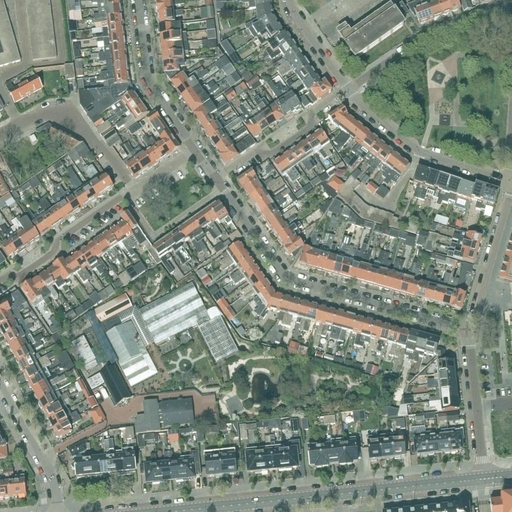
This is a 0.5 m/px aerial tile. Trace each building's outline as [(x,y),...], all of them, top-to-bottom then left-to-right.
[(121,2),(120,1),(119,0),(100,0),(93,1),(93,5),(98,5),(99,10),(121,8),(121,7),(121,6),(121,2)] [(272,2),(271,1),(270,0),(252,0),(244,1),(245,6),(255,4),(256,9),(272,7),(272,6),(272,5),(272,2)] [(424,7),(420,0),(414,0),(415,3),(407,6),(415,18),(417,17),(419,25),(420,24),(422,25),(425,24),(425,23),(434,19),(428,6),(424,7)] [(443,16),(437,2),(436,0),(430,0),(432,4),(428,6),(434,19),(436,20),(439,19),(439,17),(443,16)] [(452,12),(446,0),(441,0),(437,2),(443,16),(444,16),(445,17),(448,15),(448,14),(452,12)] [(457,10),(461,9),(457,0),(446,0),(452,12),(454,13),(457,12),(457,10)] [(496,1),(496,0),(459,0),(464,13),(472,10),(468,2),(472,0),(473,0),(474,0),(476,9),(496,1)] [(158,15),(174,13),(173,6),(176,6),(176,5),(185,4),(184,1),(173,2),(156,4),(157,9),(156,10),(156,13),(157,14),(158,15)] [(402,18),(408,14),(402,4),(396,9),(402,18)] [(272,8),(272,7),(256,9),(257,20),(250,24),(244,27),(247,31),(248,30),(259,25),(273,16),(273,13),(273,8),(272,8)] [(122,9),(121,9),(121,8),(99,10),(100,16),(94,16),(95,21),(122,18),(121,14),(122,13),(122,9)] [(394,13),(393,11),(390,8),(351,36),(345,27),(338,33),(341,37),(340,37),(347,47),(356,60),(404,26),(395,13),(394,13)] [(202,21),(214,20),(213,9),(201,10),(202,21)] [(159,26),(175,24),(174,17),(183,16),(183,12),(174,13),(158,15),(159,26)] [(256,39),(278,25),(276,22),(277,21),(275,18),(273,18),(273,16),(259,25),(248,31),(252,36),(253,36),(256,39)] [(123,22),(122,21),(122,18),(95,21),(95,25),(108,24),(108,29),(123,27),(123,26),(124,25),(123,22)] [(0,30),(11,27),(9,21),(0,23),(0,30)] [(209,32),(215,31),(214,21),(206,22),(207,32),(209,32)] [(223,31),(230,29),(228,21),(220,24),(223,31)] [(281,28),(280,28),(278,25),(256,39),(259,43),(267,38),(270,42),(284,33),(283,32),(283,30),(281,28)] [(186,30),(181,30),(180,26),(160,28),(160,29),(158,29),(159,34),(160,34),(161,38),(186,34),(186,30)] [(0,33),(1,36),(12,33),(11,27),(0,30),(0,33)] [(93,41),(97,40),(124,37),(124,34),(125,33),(124,29),(123,29),(123,27),(108,29),(92,31),(93,41)] [(3,42),(14,39),(12,33),(1,36),(3,42)] [(287,35),(286,33),(268,46),(271,50),(266,53),(269,57),(292,42),(290,39),(290,37),(288,35),(287,35)] [(162,47),(176,45),(187,44),(186,34),(161,38),(161,41),(160,41),(160,46),(162,46),(162,47)] [(126,41),(125,40),(124,37),(97,40),(98,45),(104,44),(104,49),(125,47),(125,46),(126,45),(126,41)] [(4,48),(16,44),(14,39),(3,42),(4,48)] [(217,50),(216,41),(210,41),(207,42),(208,51),(217,50)] [(226,41),(221,45),(221,46),(228,56),(229,57),(231,56),(232,55),(234,54),(235,53),(226,41)] [(295,44),(294,45),(292,42),(269,57),(272,62),(281,55),(284,59),(298,50),(297,49),(298,48),(295,44)] [(6,54),(11,52),(17,50),(16,44),(4,48),(6,54)] [(188,53),(188,48),(187,44),(176,45),(162,47),(161,47),(161,52),(162,52),(163,56),(188,53)] [(91,60),(99,59),(126,56),(126,53),(127,52),(126,48),(125,48),(125,47),(104,49),(103,49),(104,54),(99,55),(99,56),(91,56),(91,60)] [(15,63),(21,62),(17,50),(11,52),(15,63)] [(300,51),(298,51),(298,50),(284,59),(287,63),(277,70),(280,74),(303,58),(301,55),(302,54),(300,51)] [(9,65),(15,63),(11,52),(6,54),(9,65)] [(184,58),(189,58),(188,53),(163,56),(163,60),(162,60),(163,64),(164,65),(184,63),(184,58)] [(4,67),(9,65),(6,54),(0,55),(4,67)] [(235,67),(241,64),(234,54),(229,58),(235,67)] [(128,64),(128,60),(127,60),(126,56),(99,59),(100,64),(106,63),(107,68),(127,66),(127,65),(128,64)] [(225,69),(231,65),(225,57),(220,61),(225,69)] [(307,61),(305,61),(303,58),(280,74),(283,78),(293,71),(296,76),(309,66),(308,65),(308,64),(307,61)] [(179,68),(190,67),(189,62),(184,63),(164,65),(164,69),(163,70),(164,73),(165,73),(165,74),(179,73),(179,68)] [(66,81),(75,80),(73,65),(64,67),(66,81)] [(231,65),(225,69),(231,77),(236,73),(231,65)] [(101,79),(129,75),(128,72),(129,71),(129,68),(128,67),(127,66),(107,68),(107,73),(101,74),(101,79)] [(241,74),(246,71),(243,66),(237,69),(241,74)] [(311,69),(311,68),(297,77),(300,82),(293,86),(290,81),(287,84),(293,92),(316,76),(314,73),(315,72),(312,68),(311,69)] [(183,76),(186,74),(184,72),(179,73),(165,74),(167,78),(171,84),(183,76)] [(246,83),(253,78),(248,72),(242,76),(246,83)] [(177,92),(198,77),(195,73),(186,80),(183,76),(171,84),(172,85),(171,86),(173,89),(175,89),(177,92)] [(182,99),(194,91),(199,87),(197,84),(207,76),(205,73),(198,77),(177,92),(179,95),(178,96),(180,99),(182,99)] [(236,85),(242,81),(236,73),(231,77),(236,85)] [(130,80),(129,79),(129,75),(101,79),(102,83),(110,82),(110,87),(111,87),(130,85),(130,84),(130,83),(130,80)] [(320,80),(318,80),(316,76),(293,92),(296,96),(305,90),(308,94),(322,84),(321,83),(321,82),(320,80)] [(15,104),(42,90),(36,79),(14,91),(10,83),(5,86),(15,104)] [(251,88),(259,83),(256,79),(246,85),(249,89),(251,88)] [(287,119),(290,117),(290,115),(293,114),(275,88),(271,82),(267,85),(273,94),(279,103),(275,106),(284,119),(286,118),(287,119)] [(330,87),(328,87),(325,82),(322,84),(308,94),(311,97),(309,99),(314,105),(317,102),(332,92),(331,91),(331,90),(330,87)] [(213,83),(207,87),(210,91),(215,87),(213,83)] [(262,87),(259,83),(251,88),(253,93),(262,87)] [(239,87),(243,93),(248,90),(243,84),(239,87)] [(121,102),(134,93),(130,85),(111,87),(112,89),(115,89),(116,95),(121,102)] [(287,98),(281,88),(279,85),(275,88),(293,114),(295,112),(297,112),(300,110),(300,109),(301,108),(299,105),(297,102),(292,95),(287,98)] [(202,91),(199,87),(194,91),(182,99),(182,100),(182,101),(184,103),(185,104),(187,107),(208,92),(206,89),(202,91)] [(244,94),(243,93),(239,87),(232,92),(233,92),(236,97),(237,98),(244,94)] [(112,89),(88,92),(96,103),(91,106),(95,111),(87,116),(90,121),(98,116),(99,117),(116,106),(121,102),(116,95),(115,89),(112,89)] [(88,92),(78,93),(80,107),(83,111),(91,106),(96,103),(88,92)] [(193,115),(205,107),(210,103),(207,99),(211,96),(208,92),(187,107),(189,110),(189,112),(191,114),(192,114),(193,115)] [(229,102),(236,97),(233,92),(225,97),(229,102)] [(116,117),(139,100),(137,98),(138,97),(136,94),(134,94),(134,93),(121,102),(116,106),(118,109),(113,113),(116,117)] [(305,109),(310,105),(304,97),(297,102),(299,105),(301,104),(305,109)] [(271,129),(273,127),(273,126),(276,124),(260,102),(258,98),(254,101),(264,114),(260,117),(269,129),(271,129)] [(142,103),(141,103),(139,100),(116,117),(118,120),(128,113),(131,116),(144,107),(143,107),(144,105),(142,103)] [(274,107),(271,109),(264,100),(260,102),(276,124),(278,122),(280,123),(282,121),(282,120),(283,119),(274,107)] [(256,119),(250,110),(245,103),(242,105),(243,108),(246,112),(261,134),(264,132),(266,133),(268,131),(268,130),(269,129),(260,117),(256,119)] [(215,109),(211,104),(194,116),(195,118),(195,119),(196,121),(197,121),(199,125),(221,110),(218,106),(215,109)] [(95,111),(91,106),(83,111),(87,116),(95,111)] [(147,110),(145,110),(144,107),(131,116),(116,127),(118,130),(133,120),(136,124),(149,115),(148,114),(149,113),(147,110)] [(261,134),(246,112),(243,108),(240,110),(244,117),(240,119),(254,139),(255,139),(257,139),(258,138),(259,136),(261,134)] [(347,114),(344,110),(343,109),(328,119),(332,124),(339,129),(348,118),(348,117),(347,115),(347,114)] [(205,132),(217,125),(222,121),(219,116),(223,114),(221,110),(199,125),(201,128),(201,129),(203,131),(204,131),(205,132)] [(178,150),(179,147),(155,113),(146,119),(149,123),(152,128),(157,125),(165,136),(160,139),(162,142),(171,155),(178,150)] [(90,121),(94,127),(102,121),(99,117),(98,116),(90,121)] [(351,118),(349,118),(348,118),(339,129),(343,132),(334,144),(337,147),(356,124),(353,121),(353,120),(351,118)] [(140,129),(149,123),(146,119),(137,125),(140,129)] [(225,125),(222,121),(217,125),(205,132),(206,134),(206,135),(207,137),(208,137),(211,141),(232,126),(230,122),(225,125)] [(111,128),(107,122),(96,130),(100,136),(111,128)] [(360,125),(359,126),(356,124),(337,147),(338,147),(336,150),(338,154),(350,138),(354,141),(364,130),(363,129),(364,129),(360,125)] [(48,139),(54,128),(48,125),(35,132),(48,139)] [(138,135),(142,132),(137,125),(134,128),(138,135)] [(216,149),(228,141),(234,137),(231,132),(235,130),(232,126),(211,141),(213,143),(212,144),(214,148),(215,148),(216,149)] [(53,142),(59,131),(54,128),(48,139),(53,142)] [(330,136),(330,135),(326,128),(322,131),(327,138),(330,136)] [(365,130),(365,131),(364,130),(354,141),(358,145),(352,152),(355,155),(371,136),(369,134),(369,133),(365,130)] [(58,144),(64,133),(59,131),(53,142),(58,144)] [(118,137),(113,131),(102,139),(106,145),(115,139),(118,137)] [(333,149),(321,132),(320,133),(319,132),(315,135),(315,136),(312,138),(328,159),(332,156),(329,152),(333,149)] [(63,147),(69,136),(64,133),(58,144),(63,147)] [(231,144),(240,138),(238,134),(234,137),(228,141),(216,149),(218,151),(217,152),(220,156),(221,155),(222,156),(220,157),(220,158),(232,150),(234,149),(231,144)] [(68,149),(73,139),(69,136),(63,147),(68,149)] [(371,136),(355,155),(350,162),(354,165),(357,161),(366,151),(370,154),(379,142),(378,142),(379,141),(375,138),(374,138),(371,136)] [(256,145),(251,137),(250,137),(247,139),(251,145),(245,148),(244,147),(235,154),(232,150),(220,158),(220,159),(224,166),(225,165),(226,166),(232,162),(249,150),(256,145)] [(162,162),(148,141),(145,138),(142,140),(149,151),(144,154),(153,168),(162,162)] [(324,162),(328,159),(312,138),(310,140),(308,139),(306,141),(306,142),(305,143),(313,155),(317,153),(324,162)] [(75,149),(83,144),(73,139),(68,149),(72,152),(75,149)] [(110,149),(118,144),(115,139),(106,145),(110,149)] [(157,145),(152,139),(148,141),(162,162),(171,155),(162,142),(157,145)] [(379,142),(370,154),(366,159),(370,162),(361,172),(365,175),(365,176),(371,168),(387,148),(384,146),(385,145),(381,142),(380,143),(379,142)] [(310,158),(313,155),(305,143),(304,144),(302,144),(300,145),(300,147),(297,148),(312,170),(316,167),(310,158)] [(79,155),(87,150),(83,144),(75,149),(79,155)] [(144,174),(132,156),(128,151),(125,146),(121,149),(129,160),(123,164),(131,175),(135,180),(144,174)] [(308,173),(312,170),(297,148),(294,150),(293,150),(291,152),(290,153),(289,154),(298,166),(302,164),(308,173)] [(391,150),(389,150),(387,148),(371,168),(375,171),(381,163),(385,166),(394,154),(393,154),(393,152),(391,150)] [(67,154),(71,161),(79,156),(79,155),(75,149),(72,152),(67,154)] [(82,160),(90,154),(87,150),(79,155),(79,156),(82,160)] [(138,158),(135,154),(132,156),(144,174),(153,168),(144,154),(138,158)] [(294,169),(298,166),(289,154),(288,155),(287,155),(285,156),(284,157),(282,159),(296,181),(300,178),(294,169)] [(394,154),(385,166),(381,171),(385,174),(383,177),(386,180),(402,160),(399,158),(399,157),(397,155),(395,155),(394,154)] [(292,184),(296,181),(282,159),(278,162),(277,161),(275,163),(275,164),(273,165),(282,177),(286,175),(292,184)] [(405,163),(402,160),(386,180),(385,181),(389,185),(391,182),(395,185),(410,167),(409,166),(410,165),(405,162),(405,163)] [(60,162),(52,168),(55,172),(63,166),(60,162)] [(334,169),(337,172),(345,167),(343,163),(334,168),(334,169)] [(105,175),(100,179),(92,166),(88,169),(105,194),(108,192),(110,192),(112,190),(112,189),(114,188),(105,175)] [(268,175),(275,171),(271,166),(265,171),(268,175)] [(52,168),(44,173),(47,177),(55,172),(52,168)] [(420,201),(424,187),(429,172),(418,168),(413,183),(418,185),(413,198),(420,201)] [(85,190),(76,177),(70,169),(67,172),(69,174),(89,205),(92,203),(94,203),(96,201),(96,200),(97,199),(89,187),(85,190)] [(102,196),(105,194),(88,169),(85,171),(93,184),(89,187),(97,199),(98,199),(100,199),(102,197),(102,196)] [(259,176),(262,174),(258,169),(237,182),(238,184),(238,185),(240,187),(241,187),(242,189),(242,188),(245,192),(261,180),(259,176)] [(338,173),(337,172),(334,169),(326,174),(330,179),(338,173)] [(435,191),(440,176),(429,172),(424,187),(420,201),(425,202),(429,189),(434,191),(435,191)] [(84,210),(86,208),(86,207),(89,205),(69,174),(65,177),(77,195),(73,198),(81,210),(82,209),(84,210)] [(325,182),(330,179),(326,174),(319,179),(321,183),(322,184),(325,182)] [(1,175),(0,175),(0,194),(1,197),(10,193),(1,175)] [(365,175),(360,181),(365,186),(370,180),(365,176),(365,175)] [(443,202),(451,180),(440,176),(435,191),(434,191),(432,198),(437,200),(435,206),(440,208),(443,202)] [(338,196),(344,202),(352,193),(361,185),(351,177),(337,195),(338,196)] [(321,183),(319,179),(318,178),(310,184),(313,188),(321,183)] [(36,179),(28,184),(31,188),(33,190),(41,185),(36,179)] [(250,199),(275,183),(272,179),(264,184),(261,180),(245,192),(245,193),(245,194),(247,196),(248,197),(250,199)] [(266,195),(283,183),(280,179),(275,183),(250,199),(252,202),(252,204),(254,206),(255,206),(256,207),(268,199),(266,195)] [(338,192),(343,186),(335,180),(330,186),(338,192)] [(454,208),(462,183),(451,180),(443,202),(448,204),(448,203),(454,205),(453,207),(454,208)] [(326,193),(331,189),(325,182),(322,184),(320,186),(326,193)] [(461,230),(466,212),(467,213),(471,200),(475,188),(468,185),(469,183),(463,182),(463,184),(462,183),(454,208),(460,209),(458,214),(461,215),(458,223),(449,220),(447,226),(461,230)] [(374,196),(379,189),(371,183),(366,190),(374,196)] [(28,184),(20,189),(23,194),(31,188),(28,184)] [(481,210),(487,187),(476,184),(475,188),(471,200),(479,202),(477,209),(481,210)] [(68,221),(70,219),(70,218),(73,215),(56,191),(53,185),(49,188),(61,206),(57,209),(65,221),(66,220),(68,221)] [(303,190),(305,194),(312,190),(309,186),(303,190)] [(383,201),(390,193),(381,186),(375,194),(383,201)] [(492,213),(496,201),(499,191),(487,187),(481,210),(492,213)] [(69,192),(65,195),(60,188),(56,191),(73,215),(77,213),(78,214),(80,212),(81,211),(81,210),(73,198),(69,192)] [(331,189),(326,193),(325,194),(329,199),(330,198),(333,200),(338,196),(337,195),(331,189)] [(288,197),(291,195),(288,190),(271,202),(268,199),(256,207),(256,209),(256,210),(258,212),(259,212),(261,215),(283,200),(288,197)] [(298,200),(305,194),(303,190),(295,196),(298,200)] [(344,202),(348,206),(356,197),(352,193),(344,202)] [(9,195),(2,199),(4,203),(12,199),(9,195)] [(291,195),(288,197),(294,204),(297,202),(294,198),(291,195)] [(348,206),(352,210),(361,202),(356,197),(348,206)] [(57,209),(53,212),(44,199),(41,202),(57,226),(61,224),(62,225),(64,223),(65,222),(65,221),(57,209)] [(286,204),(283,200),(261,215),(263,218),(263,219),(265,222),(266,222),(267,223),(279,214),(277,211),(286,204)] [(332,201),(319,210),(323,216),(332,202),(332,201)] [(340,210),(342,205),(336,201),(328,213),(332,214),(334,208),(340,210)] [(52,232),(54,230),(54,229),(57,226),(41,202),(37,204),(42,211),(37,214),(41,220),(49,232),(50,231),(52,232)] [(352,210),(358,216),(365,206),(361,202),(352,210)] [(227,226),(231,223),(218,203),(214,206),(213,206),(210,208),(210,209),(209,209),(217,221),(222,218),(227,226)] [(362,220),(364,220),(370,209),(365,206),(358,216),(362,220)] [(209,210),(207,209),(205,211),(205,213),(201,215),(215,235),(218,239),(221,237),(213,224),(217,221),(209,209),(209,210)] [(272,231),(294,216),(297,214),(294,209),(282,218),(279,214),(267,223),(267,224),(267,226),(269,228),(270,228),(272,231)] [(371,222),(376,211),(370,209),(364,220),(371,222)] [(41,220),(37,223),(28,210),(24,213),(41,238),(45,235),(46,236),(48,234),(49,232),(41,220)] [(371,222),(376,224),(381,213),(376,210),(371,222)] [(355,227),(357,218),(350,212),(349,218),(347,224),(355,227)] [(376,224),(382,226),(387,215),(382,212),(381,213),(376,224)] [(148,244),(147,242),(128,214),(121,219),(124,223),(133,236),(140,247),(143,245),(158,267),(162,264),(152,249),(148,244)] [(389,228),(393,219),(393,217),(387,214),(387,215),(382,226),(389,228)] [(218,239),(215,235),(201,215),(197,218),(196,217),(193,219),(194,220),(193,221),(201,232),(204,237),(209,234),(211,237),(214,242),(218,239)] [(277,239),(290,230),(294,228),(291,224),(297,220),(294,216),(272,231),(274,234),(274,235),(276,238),(277,238),(277,239)] [(449,220),(437,216),(434,222),(447,226),(449,220)] [(27,219),(22,222),(19,218),(16,220),(32,244),(35,242),(37,242),(39,241),(39,240),(40,239),(27,219)] [(357,218),(355,227),(363,229),(365,223),(360,221),(357,218)] [(393,219),(389,228),(398,231),(400,226),(397,224),(398,221),(393,219)] [(29,246),(32,244),(16,220),(12,222),(20,234),(16,237),(25,249),(27,249),(29,248),(29,246)] [(192,221),(191,220),(188,222),(188,224),(185,226),(198,247),(202,253),(207,259),(211,257),(201,243),(206,240),(204,237),(201,232),(193,221),(192,221)] [(129,239),(133,236),(124,223),(123,224),(122,224),(120,225),(119,226),(117,228),(132,251),(136,249),(129,239)] [(283,247),(295,238),(299,236),(301,235),(298,231),(302,228),(299,224),(294,228),(290,230),(277,239),(280,242),(279,243),(281,246),(282,246),(283,247)] [(416,236),(418,230),(407,224),(403,232),(416,236)] [(198,247),(185,226),(181,229),(180,228),(177,230),(177,232),(184,244),(189,241),(199,255),(202,253),(198,247)] [(381,235),(383,228),(376,226),(374,233),(381,235)] [(7,232),(6,231),(4,228),(0,230),(2,233),(17,254),(20,252),(21,253),(24,251),(24,250),(25,249),(16,237),(11,229),(7,232)] [(135,255),(132,251),(117,228),(114,230),(112,230),(110,232),(110,233),(109,234),(118,247),(121,244),(131,258),(135,255)] [(390,238),(391,232),(383,229),(381,235),(390,238)] [(398,239),(400,233),(392,230),(391,232),(390,238),(389,238),(398,240),(398,239)] [(481,238),(483,232),(475,230),(475,233),(473,236),(481,238)] [(176,232),(175,232),(172,234),(172,235),(168,238),(182,258),(187,265),(191,262),(186,255),(184,252),(188,249),(184,244),(177,232),(176,232)] [(233,244),(242,238),(237,232),(229,238),(233,244)] [(14,257),(17,254),(2,233),(0,234),(0,237),(5,244),(1,247),(9,260),(11,259),(11,260),(14,258),(14,257)] [(400,233),(398,239),(406,241),(408,235),(400,233)] [(467,234),(462,233),(461,233),(460,237),(454,236),(453,241),(458,242),(464,244),(479,248),(480,244),(481,243),(482,241),(481,240),(481,238),(473,236),(467,234)] [(118,247),(109,234),(108,234),(107,234),(105,235),(105,237),(102,239),(117,261),(120,265),(123,262),(114,249),(118,247)] [(438,236),(436,236),(431,234),(428,242),(434,244),(435,245),(438,236)] [(303,247),(305,244),(299,236),(295,238),(283,247),(286,250),(285,251),(285,252),(285,253),(287,256),(289,256),(289,257),(291,255),(295,260),(302,249),(301,249),(303,247)] [(324,272),(332,246),(334,237),(330,236),(327,246),(323,245),(321,254),(316,270),(317,270),(318,271),(320,272),(322,271),(324,272)] [(182,258),(168,238),(165,240),(163,239),(161,241),(161,243),(160,243),(168,255),(173,252),(183,267),(187,265),(182,258)] [(422,248),(425,239),(419,238),(416,246),(422,248)] [(113,264),(117,261),(102,239),(99,241),(98,240),(95,242),(95,243),(94,244),(103,257),(107,254),(113,264)] [(309,267),(316,241),(311,240),(309,251),(304,249),(300,266),(301,266),(301,267),(304,268),(305,267),(306,268),(306,267),(309,267)] [(222,246),(225,250),(231,245),(228,241),(222,246)] [(317,253),(320,242),(316,241),(309,267),(311,268),(312,270),(314,270),(316,269),(316,270),(321,254),(317,253)] [(479,248),(464,244),(458,242),(457,246),(451,245),(450,249),(456,251),(461,252),(476,257),(477,253),(479,253),(479,250),(478,249),(479,248)] [(160,244),(159,243),(155,245),(155,246),(155,247),(152,249),(162,264),(170,276),(174,274),(167,263),(172,259),(168,255),(160,243),(160,244)] [(434,244),(430,243),(428,243),(426,252),(432,254),(434,245),(434,244)] [(99,259),(103,257),(94,244),(93,244),(92,244),(90,246),(90,247),(87,249),(104,274),(108,271),(99,259)] [(229,257),(220,264),(222,268),(245,252),(244,249),(244,248),(242,246),(241,245),(240,244),(226,254),(229,257)] [(225,250),(222,246),(221,245),(213,250),(216,255),(225,250)] [(365,255),(367,247),(363,245),(360,254),(356,253),(349,279),(350,279),(351,281),(353,281),(354,280),(357,281),(365,255)] [(333,258),(336,247),(332,246),(324,272),(327,273),(328,274),(331,275),(332,274),(333,274),(337,259),(333,258)] [(341,277),(349,247),(345,246),(344,251),(340,250),(337,259),(333,274),(334,275),(333,276),(339,277),(339,276),(341,277)] [(352,252),(353,248),(349,247),(341,277),(344,278),(344,279),(347,280),(349,279),(356,253),(352,252)] [(104,274),(87,249),(84,251),(83,250),(80,252),(80,253),(79,254),(88,267),(90,270),(94,267),(100,276),(104,274)] [(368,268),(372,251),(368,250),(367,256),(359,282),(362,283),(363,284),(365,285),(367,284),(368,284),(372,269),(368,268)] [(476,257),(461,252),(456,251),(455,255),(449,253),(448,258),(474,265),(475,262),(476,261),(477,258),(476,257)] [(237,269),(251,260),(250,259),(250,257),(248,255),(247,255),(245,252),(222,268),(220,269),(223,273),(225,272),(234,265),(237,269)] [(376,286),(383,260),(385,253),(381,252),(378,262),(374,261),(372,269),(368,284),(369,286),(371,287),(373,286),(376,286)] [(384,289),(388,273),(391,263),(387,262),(389,254),(385,253),(383,260),(376,286),(379,287),(379,289),(382,289),(383,289),(384,289)] [(84,269),(88,267),(79,254),(77,254),(75,256),(75,257),(72,259),(87,281),(91,279),(84,269)] [(445,265),(446,259),(438,257),(436,263),(445,266),(445,265)] [(83,284),(87,281),(72,259),(69,261),(67,261),(65,262),(65,263),(65,264),(73,277),(77,274),(83,284)] [(446,259),(445,265),(454,267),(455,261),(446,259)] [(511,260),(511,261),(506,259),(503,269),(511,272),(511,260)] [(253,261),(251,260),(237,269),(239,272),(230,279),(232,283),(256,267),(254,264),(254,263),(253,261)] [(73,277),(65,264),(63,261),(53,268),(54,269),(66,287),(71,284),(68,281),(74,277),(73,277)] [(400,293),(404,278),(400,277),(404,262),(400,261),(399,265),(392,291),(395,292),(396,293),(398,294),(400,293)] [(392,291),(399,265),(395,264),(392,274),(388,273),(384,289),(385,290),(388,291),(389,290),(392,291)] [(421,266),(417,264),(415,270),(408,296),(411,296),(412,298),(414,299),(416,298),(417,298),(421,284),(421,283),(417,282),(421,266)] [(432,275),(435,266),(431,265),(425,285),(421,284),(417,298),(418,298),(418,300),(421,300),(422,300),(425,301),(433,275),(432,275)] [(472,273),(473,267),(464,265),(459,281),(456,294),(451,308),(451,309),(461,312),(463,303),(465,303),(466,299),(464,298),(466,292),(461,290),(466,273),(471,275),(472,273)] [(135,271),(139,277),(146,272),(142,266),(135,271)] [(259,270),(258,270),(256,267),(232,283),(235,287),(245,280),(247,284),(261,274),(260,273),(260,272),(259,270)] [(415,270),(411,268),(408,279),(404,278),(400,293),(401,294),(402,295),(404,296),(406,295),(408,296),(415,270)] [(69,291),(66,287),(54,269),(51,271),(50,270),(47,272),(47,273),(46,274),(55,287),(59,292),(62,289),(65,294),(69,291)] [(511,283),(511,272),(503,269),(500,280),(511,283)] [(201,281),(208,276),(203,270),(197,274),(201,281)] [(131,282),(139,277),(135,271),(127,276),(131,282)] [(451,308),(456,294),(459,281),(455,280),(457,273),(452,271),(451,277),(443,305),(446,306),(447,308),(450,308),(451,308)] [(52,289),(55,287),(46,274),(45,274),(42,276),(42,277),(39,279),(51,297),(54,301),(58,299),(52,289)] [(263,275),(262,275),(261,274),(247,284),(250,287),(240,294),(243,298),(266,282),(264,279),(265,278),(263,275)] [(434,303),(438,289),(440,281),(436,279),(437,276),(433,275),(425,301),(429,301),(429,303),(432,303),(433,303),(434,303)] [(443,305),(451,277),(446,275),(442,290),(438,289),(434,303),(435,303),(436,305),(438,305),(439,304),(443,305)] [(124,287),(131,282),(127,276),(120,281),(124,287)] [(208,276),(201,281),(206,288),(213,283),(208,276)] [(51,297),(39,279),(38,279),(37,279),(34,281),(34,282),(31,284),(44,302),(47,307),(51,304),(48,300),(51,297)] [(120,281),(113,287),(117,292),(124,287),(120,281)] [(257,298),(272,289),(271,288),(271,287),(269,285),(268,284),(266,282),(243,298),(241,299),(244,303),(255,295),(257,298)] [(34,309),(40,305),(44,302),(31,284),(31,283),(21,290),(34,309)] [(187,330),(210,319),(192,284),(177,292),(138,312),(155,344),(156,346),(160,344),(187,330)] [(212,297),(218,292),(219,292),(215,286),(208,291),(212,297)] [(105,291),(109,297),(115,293),(111,287),(105,291)] [(273,290),(272,290),(272,289),(257,298),(264,308),(261,312),(260,311),(256,316),(260,318),(276,296),(275,294),(275,292),(273,290)] [(102,303),(109,297),(105,291),(97,296),(98,298),(102,303)] [(0,318),(21,307),(26,304),(18,292),(11,296),(16,305),(9,308),(6,303),(0,306),(0,318)] [(217,304),(223,300),(218,292),(212,297),(217,304)] [(99,325),(131,309),(124,296),(92,312),(99,325)] [(280,296),(279,296),(276,296),(260,318),(263,320),(267,315),(265,314),(267,310),(279,314),(284,298),(283,298),(282,296),(280,296)] [(290,300),(289,298),(287,297),(285,298),(284,298),(279,314),(284,315),(281,326),(285,327),(293,300),(290,300)] [(94,308),(102,303),(98,298),(91,303),(94,308)] [(223,313),(229,308),(224,300),(223,300),(217,304),(223,313)] [(297,301),(296,301),(293,300),(285,327),(290,328),(293,317),(297,319),(301,303),(300,301),(297,301)] [(94,308),(91,303),(90,301),(80,308),(85,314),(94,308)] [(307,304),(306,303),(304,303),(303,303),(301,303),(297,319),(302,320),(298,331),(303,332),(310,305),(307,304)] [(314,305),(313,306),(310,305),(303,332),(307,334),(311,322),(315,324),(319,308),(318,308),(317,306),(314,305)] [(18,314),(24,311),(21,307),(0,318),(0,329),(0,330),(21,318),(18,314)] [(77,319),(85,314),(80,308),(73,313),(77,319)] [(229,308),(223,313),(230,323),(236,317),(229,308)] [(325,310),(324,308),(322,308),(320,308),(319,308),(315,324),(319,325),(316,336),(321,337),(328,310),(325,310)] [(331,311),(328,310),(321,337),(325,338),(327,333),(331,334),(333,329),(337,313),(336,313),(335,311),(333,311),(331,311)] [(73,313),(66,318),(70,324),(77,319),(73,313)] [(343,315),(342,313),(339,313),(338,313),(337,313),(333,329),(337,330),(334,341),(338,342),(346,316),(343,315)] [(350,316),(349,316),(346,316),(338,342),(343,343),(346,332),(350,334),(355,318),(354,318),(353,316),(350,316)] [(82,319),(84,327),(95,325),(94,317),(82,319)] [(29,320),(23,323),(21,318),(0,330),(1,331),(0,332),(1,334),(3,335),(5,339),(31,325),(33,324),(31,320),(29,321),(29,320)] [(233,344),(232,341),(220,318),(198,329),(206,344),(216,364),(232,356),(238,353),(233,344)] [(362,320),(361,319),(359,318),(358,319),(357,319),(352,334),(357,336),(354,347),(358,348),(365,321),(362,320)] [(370,321),(368,322),(365,321),(358,348),(363,349),(364,344),(368,345),(370,339),(374,324),(373,323),(372,322),(370,321)] [(157,374),(142,344),(131,323),(105,336),(109,344),(131,387),(157,374)] [(380,325),(379,324),(377,323),(375,324),(374,324),(370,339),(374,341),(371,352),(376,353),(378,344),(383,326),(380,325)] [(28,331),(33,329),(31,325),(5,339),(7,342),(6,344),(8,346),(9,346),(10,347),(31,336),(28,331)] [(58,325),(53,329),(56,334),(61,330),(58,325)] [(388,326),(386,327),(383,326),(378,344),(376,353),(380,354),(383,343),(388,344),(392,329),(391,328),(390,327),(388,326)] [(241,338),(246,334),(241,328),(236,331),(241,338)] [(398,330),(397,329),(395,328),(393,329),(392,329),(388,344),(392,345),(389,357),(394,358),(397,344),(401,331),(398,330)] [(405,331),(404,332),(401,331),(397,344),(394,358),(398,359),(401,348),(406,349),(407,344),(410,334),(409,333),(408,332),(405,331)] [(95,361),(86,344),(80,333),(69,339),(72,344),(84,367),(95,361)] [(416,335),(416,334),(412,333),(411,334),(410,334),(407,344),(406,349),(405,353),(410,354),(408,362),(412,363),(420,336),(416,335)] [(59,334),(55,337),(58,344),(63,342),(59,334)] [(41,337),(33,341),(31,336),(10,347),(10,348),(10,350),(11,352),(12,353),(14,356),(40,342),(43,341),(41,337)] [(424,337),(424,338),(420,336),(412,363),(417,364),(419,357),(423,358),(424,354),(429,338),(424,337)] [(433,340),(433,339),(429,338),(424,354),(433,357),(433,355),(435,355),(438,357),(444,356),(444,351),(437,350),(439,342),(433,340)] [(289,350),(297,352),(299,343),(291,341),(289,350)] [(43,346),(41,344),(40,342),(14,356),(16,360),(16,361),(17,364),(19,364),(19,365),(35,357),(32,352),(43,346)] [(301,342),(299,350),(308,353),(311,345),(301,342)] [(322,362),(324,355),(321,354),(322,350),(318,349),(315,360),(322,362)] [(64,365),(70,361),(66,352),(59,356),(64,365)] [(38,355),(35,357),(19,365),(20,367),(19,367),(21,372),(22,371),(24,374),(49,361),(46,357),(41,360),(38,355)] [(332,365),(334,358),(325,355),(323,362),(332,365)] [(29,383),(42,376),(40,371),(59,361),(56,357),(49,361),(24,374),(26,378),(25,379),(27,382),(28,382),(29,383)] [(334,358),(332,365),(342,367),(343,361),(334,358)] [(453,363),(445,364),(444,358),(438,359),(439,366),(437,367),(438,376),(455,375),(455,370),(453,370),(453,363)] [(352,370),(353,366),(344,363),(343,368),(352,371),(352,370)] [(372,367),(370,375),(376,377),(378,369),(372,367)] [(89,381),(88,382),(92,391),(105,384),(114,402),(111,404),(114,409),(118,407),(117,407),(121,405),(126,402),(126,403),(127,402),(130,400),(130,401),(134,399),(133,398),(130,399),(114,368),(96,377),(89,381)] [(76,381),(81,379),(76,370),(71,372),(76,381)] [(43,376),(42,376),(29,383),(29,384),(29,386),(30,388),(31,389),(33,392),(58,379),(56,375),(51,378),(49,373),(43,376)] [(396,385),(398,378),(389,375),(388,380),(387,383),(396,385)] [(454,380),(455,379),(455,375),(438,376),(434,376),(434,381),(427,381),(428,386),(455,384),(454,380)] [(38,400),(38,401),(58,391),(55,386),(67,380),(65,376),(58,379),(33,392),(35,396),(35,397),(36,400),(38,400)] [(83,392),(87,390),(82,381),(78,383),(83,392)] [(456,388),(455,388),(455,384),(428,386),(428,391),(435,390),(436,395),(457,392),(456,388)] [(82,392),(87,401),(91,399),(87,390),(82,392)] [(67,395),(61,398),(58,391),(38,401),(39,402),(40,404),(40,405),(39,405),(41,410),(42,409),(43,411),(44,412),(69,399),(67,395)] [(456,397),(457,397),(457,392),(436,395),(436,399),(429,399),(429,404),(457,401),(456,397)] [(49,421),(63,414),(68,411),(66,406),(71,403),(69,399),(44,412),(46,416),(46,418),(47,420),(48,420),(49,421)] [(458,405),(457,405),(457,401),(429,404),(430,409),(437,408),(438,413),(458,411),(458,410),(459,410),(458,405)] [(139,422),(135,423),(135,427),(136,435),(160,433),(159,424),(163,424),(164,427),(194,424),(191,402),(164,405),(161,405),(157,406),(156,402),(144,403),(144,404),(145,417),(139,418),(139,422)] [(398,418),(406,417),(408,417),(407,406),(401,407),(398,418)] [(99,409),(89,414),(95,425),(105,420),(101,413),(99,409)] [(397,409),(386,410),(387,417),(387,419),(398,418),(397,409)] [(54,430),(78,417),(76,413),(65,419),(63,414),(49,421),(50,422),(49,424),(50,426),(52,427),(54,430)] [(449,423),(459,421),(458,413),(448,415),(449,423)] [(438,423),(447,422),(446,415),(437,415),(438,423)] [(70,427),(81,421),(78,417),(54,430),(56,434),(55,435),(56,438),(58,438),(59,440),(72,432),(70,427)] [(405,430),(404,420),(395,421),(396,428),(400,428),(400,430),(405,430)] [(268,422),(256,423),(257,430),(269,428),(268,422)] [(241,441),(248,440),(246,426),(239,426),(241,441)] [(127,440),(134,439),(133,429),(125,430),(127,440)] [(446,454),(451,454),(448,431),(441,432),(441,433),(437,434),(439,454),(444,453),(446,454)] [(460,431),(455,432),(455,431),(448,431),(451,454),(456,453),(457,452),(462,451),(460,431)] [(283,447),(275,448),(274,433),(269,433),(270,437),(270,444),(271,449),(271,453),(273,471),(279,471),(279,472),(285,472),(283,447)] [(437,434),(432,434),(432,433),(425,434),(428,456),(433,456),(434,454),(439,454),(437,434)] [(423,457),(428,456),(425,434),(410,435),(411,445),(415,445),(416,456),(421,456),(423,457)] [(144,442),(155,441),(154,435),(138,437),(139,449),(145,448),(144,442)] [(382,460),(380,443),(379,437),(367,438),(368,444),(370,461),(371,461),(371,462),(376,462),(376,460),(382,460)] [(400,458),(405,457),(404,438),(399,438),(399,441),(392,442),(394,459),(395,459),(395,460),(400,459),(400,458)] [(394,459),(392,442),(392,439),(387,440),(387,442),(380,443),(382,460),(383,460),(383,461),(388,461),(388,459),(394,459)] [(356,444),(351,444),(351,440),(343,441),(346,466),(352,465),(352,463),(358,462),(356,444)] [(101,479),(107,478),(107,477),(108,477),(108,475),(112,474),(109,446),(108,441),(104,441),(105,453),(104,453),(105,459),(99,460),(101,479)] [(340,466),(346,466),(343,441),(336,442),(336,446),(332,447),(334,465),(339,464),(340,466)] [(87,461),(86,451),(85,445),(85,442),(69,451),(73,458),(82,453),(83,461),(75,462),(75,463),(73,464),(72,465),(71,467),(72,469),(74,470),(76,470),(76,478),(77,478),(77,480),(85,479),(85,477),(88,477),(87,461)] [(332,447),(328,447),(327,443),(320,444),(322,468),(328,468),(328,466),(334,465),(332,447)] [(316,469),(322,468),(320,444),(308,445),(308,449),(310,467),(316,467),(316,469)] [(114,454),(113,446),(109,446),(112,474),(116,474),(116,476),(117,476),(118,477),(124,476),(122,453),(114,454)] [(296,451),(291,451),(290,447),(283,447),(285,472),(291,471),(291,469),(298,469),(296,451)] [(261,474),(268,474),(267,472),(273,471),(271,453),(271,449),(259,450),(261,474)] [(124,476),(130,476),(130,474),(132,474),(132,472),(136,472),(133,450),(121,451),(122,453),(124,476)] [(261,474),(259,450),(246,451),(248,474),(255,473),(255,475),(261,474)] [(222,479),(228,478),(228,476),(236,475),(235,457),(234,452),(220,453),(222,479)] [(160,485),(166,484),(166,483),(171,482),(168,453),(164,453),(165,466),(157,466),(160,485)] [(173,460),(172,453),(168,453),(171,482),(176,482),(176,483),(183,482),(181,464),(181,459),(173,460)] [(195,477),(201,476),(199,453),(193,454),(194,463),(181,464),(183,482),(190,482),(190,480),(195,479),(195,477)] [(222,479),(220,453),(205,455),(207,478),(216,477),(216,479),(222,479)] [(160,485),(157,466),(156,455),(151,456),(152,467),(145,468),(145,467),(140,467),(141,475),(146,475),(147,485),(152,484),(153,486),(160,485)] [(94,479),(101,479),(99,460),(87,461),(88,477),(92,476),(92,478),(94,478),(94,479)] [(429,471),(418,473),(419,483),(430,482),(429,471)] [(25,483),(25,482),(24,477),(15,478),(16,483),(9,484),(11,499),(26,497),(25,488),(26,488),(26,483),(25,483)] [(4,479),(4,478),(1,478),(2,480),(0,480),(0,499),(11,499),(9,484),(9,478),(4,479)] [(511,511),(511,497),(502,498),(502,502),(490,503),(491,511),(511,511)] [(468,504),(467,504),(467,503),(461,503),(462,505),(456,506),(456,507),(455,507),(455,511),(473,511),(473,509),(469,510),(468,504)]
